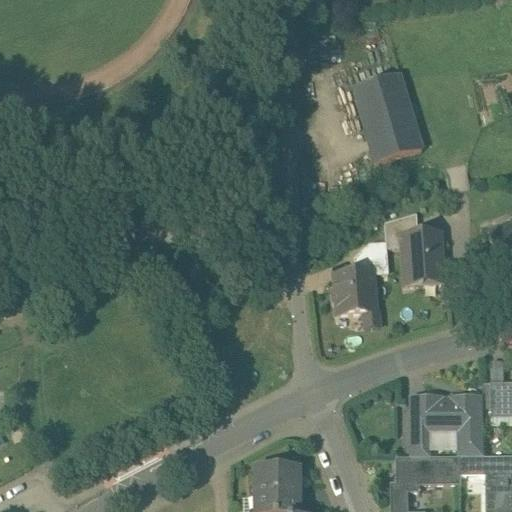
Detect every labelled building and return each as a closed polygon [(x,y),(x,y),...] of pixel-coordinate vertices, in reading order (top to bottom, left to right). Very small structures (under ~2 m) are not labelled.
[(398,79),(351,92),(374,169),(420,156),(398,79)] [(42,147),(11,131),(1,150),(32,165),(42,147)] [(415,219),(383,228),(385,249),(385,254),(400,252),(400,241),(417,240),(415,219)] [(511,227),(487,236),(503,286),(511,282),(511,227)] [(417,240),(400,241),(400,252),(403,290),(421,289),(426,283),(442,282),(439,243),(426,244),(425,242),(423,240),(417,240)] [(368,250),(354,264),(355,279),(371,277),(371,279),(387,278),(385,254),(385,249),(368,250)] [(355,279),(332,280),(333,293),(331,295),(332,306),(335,308),(336,320),(374,317),(371,279),(371,277),(355,279)] [(504,421),(504,387),(491,387),(491,421),(504,421)] [(484,403),(423,403),(423,411),(411,412),(412,453),(426,453),(426,436),(461,436),(462,461),(484,461),(484,403)] [(401,462),(401,487),(392,487),(391,511),(408,511),(409,496),(420,496),(420,489),(461,489),(461,475),(461,461),(401,462)] [(462,461),(461,461),(461,475),(486,475),(486,511),(511,511),(511,461),(484,461),(462,461)] [(297,511),(297,474),(253,475),(252,511),(297,511)]
